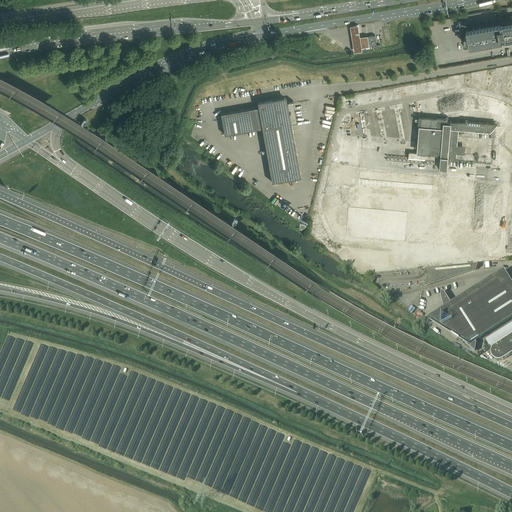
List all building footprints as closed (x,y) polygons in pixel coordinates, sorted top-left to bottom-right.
[(511,15),(502,17),(503,20),(502,20),(500,21),(500,24),(497,25),(495,25),(467,30),(468,35),(465,36),(466,42),(469,41),(470,47),(506,40),(511,38),(511,15)] [(358,26),(349,27),(353,52),(362,51),(361,48),(368,47),(367,36),(360,38),(358,26)] [(375,35),(368,36),(367,36),(369,46),(377,45),(375,35)] [(222,114),(223,120),(226,134),(224,134),(225,135),(263,128),(273,181),(272,181),(272,182),(301,177),(301,176),(300,176),(290,123),(297,122),(293,101),(286,102),(286,98),(258,103),(259,107),(221,114),(222,114)] [(416,118),(415,120),(419,121),(418,126),(419,126),(417,152),(441,154),(441,164),(440,168),(448,169),(448,165),(449,161),(452,161),(452,153),(457,153),(458,145),(459,129),(491,132),(495,127),(499,123),(466,120),(466,122),(448,121),(449,117),(444,119),(419,116),(419,118),(416,118)] [(427,274),(424,285),(476,270),(475,264),(430,269),(431,274),(427,274)] [(440,294),(440,295),(441,298),(443,306),(444,309),(447,318),(450,325),(456,334),(463,343),(466,345),(469,348),(474,353),(476,344),(474,342),(511,317),(511,295),(508,288),(507,288),(503,291),(498,282),(497,282),(454,309),(451,304),(445,295),(444,293),(443,293),(442,293),(441,293),(440,293),(440,294)] [(511,323),(486,340),(490,347),(511,333),(511,323)] [(491,352),(490,354),(491,354),(492,356),(492,357),(494,359),(495,360),(497,360),(499,361),(500,360),(502,360),(503,360),(511,354),(511,335),(494,347),(493,348),(491,350),(491,352)]
